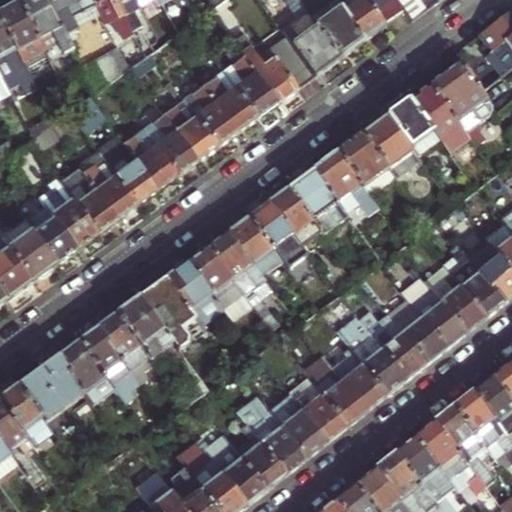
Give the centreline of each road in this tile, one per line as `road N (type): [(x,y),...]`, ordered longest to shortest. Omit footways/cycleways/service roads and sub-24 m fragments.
road 1 (residential): [(485,0),(0,356)]
road 2 (residential): [(288,511),(511,336)]
